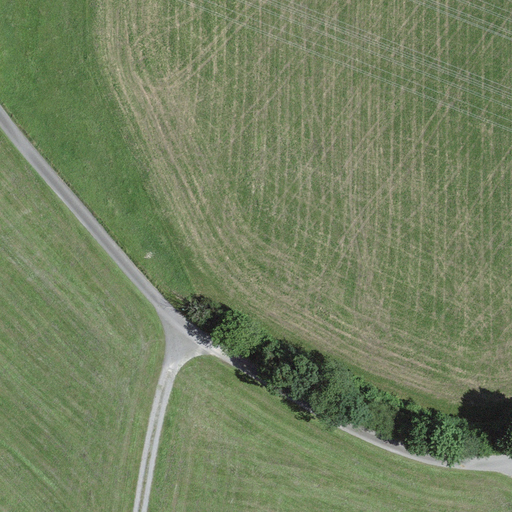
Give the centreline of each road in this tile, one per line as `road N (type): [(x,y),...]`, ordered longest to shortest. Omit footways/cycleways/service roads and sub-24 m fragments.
road 1 (track): [(511,470),(372,445),(172,322),(133,511)]
road 2 (residential): [(0,118),(172,322)]
